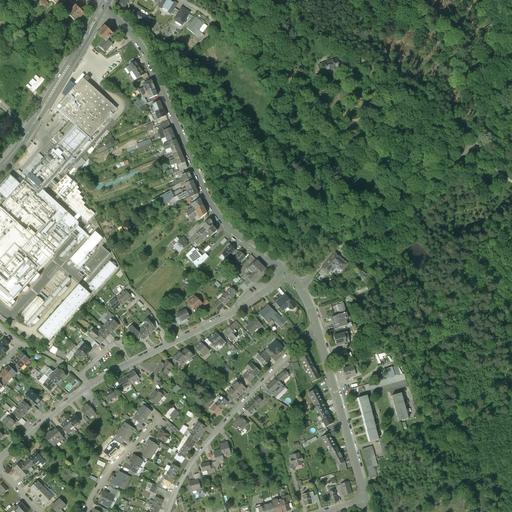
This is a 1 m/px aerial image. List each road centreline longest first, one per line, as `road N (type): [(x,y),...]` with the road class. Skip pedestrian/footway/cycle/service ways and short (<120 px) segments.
road 1 (residential): [(101,9),(144,54),(216,217),(283,270)]
road 2 (track): [(217,21),(355,164),(409,174),(463,140)]
road 3 (residential): [(318,329),(227,417),(167,511)]
road 4 (track): [(470,147),(396,229),(333,249),(300,286)]
road 5 (primary): [(0,168),(101,9)]
road 6 (residential): [(132,361),(227,315),(283,270)]
road 7 (residential): [(318,329),(366,498)]
road 8 (track): [(470,147),(431,97),(356,57)]
road 9 (track): [(200,187),(242,169),(297,109)]
road 10 (residential): [(160,420),(111,468),(84,511)]
